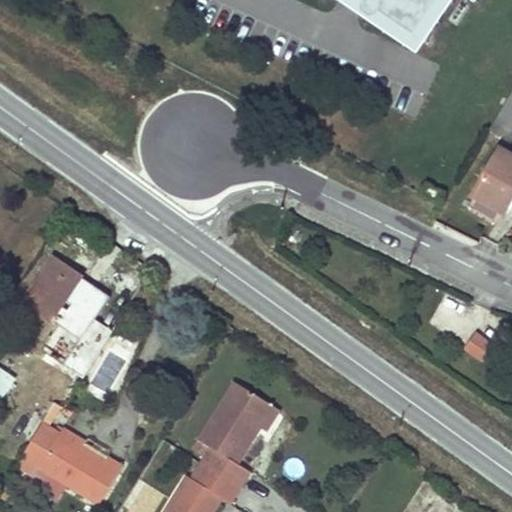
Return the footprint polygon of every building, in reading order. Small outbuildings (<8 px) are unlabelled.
[(334,0),(407,49),(415,37),(382,14),(381,15),(380,17),(379,17),(377,18),(376,19),(374,19),(373,19),(371,19),(369,19),(368,18),(367,18),(365,17),(364,16),(363,15),(362,13),(362,12),(361,10),(361,9),(361,7),(361,6),(362,4),(362,3),(363,2),(360,0),(334,0)] [(360,0),(363,2),(362,3),(362,4),(361,6),(361,7),(361,9),(361,10),(362,12),(362,13),(363,15),(364,16),(365,17),(367,18),(368,18),(369,19),(371,19),(373,19),(374,19),(376,19),(377,18),(379,17),(380,17),(381,15),(382,14),(415,37),(440,0),(469,0),(476,4),(478,0),(360,0)] [(511,90),(489,128),(511,141),(511,139),(511,90)] [(511,198),(511,155),(500,149),(474,195),(504,213),(511,198)] [(427,185),(423,195),(440,203),(445,194),(427,185)] [(80,278),(53,260),(23,301),(50,320),(80,278)] [(136,314),(132,320),(149,331),(153,325),(136,314)] [(132,337),(115,326),(111,332),(128,343),(132,337)] [(464,349),(486,362),(497,345),(475,332),(464,349)] [(511,361),(509,359),(498,375),(511,385),(511,361)] [(0,394),(12,377),(0,369),(0,394)] [(215,511),(224,499),(230,503),(251,472),(238,463),(260,428),(274,407),(236,383),(193,449),(206,457),(192,478),(190,477),(166,511),(215,511)] [(274,407),(260,428),(265,431),(279,410),(274,407)] [(46,417),(19,460),(37,472),(42,465),(64,428),(46,417)] [(64,428),(86,442),(89,437),(68,423),(64,428)] [(86,442),(64,428),(42,465),(100,501),(125,460),(113,452),(109,458),(86,442)]
